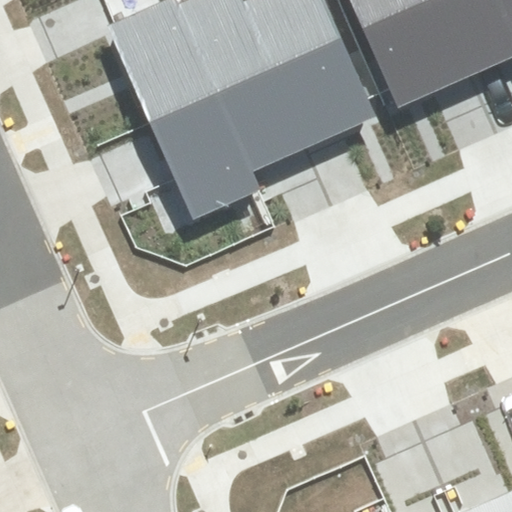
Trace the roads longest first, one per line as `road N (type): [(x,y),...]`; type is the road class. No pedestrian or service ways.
road 1 (residential): [(76,437),(511,252)]
road 2 (residential): [(0,263),(76,437)]
